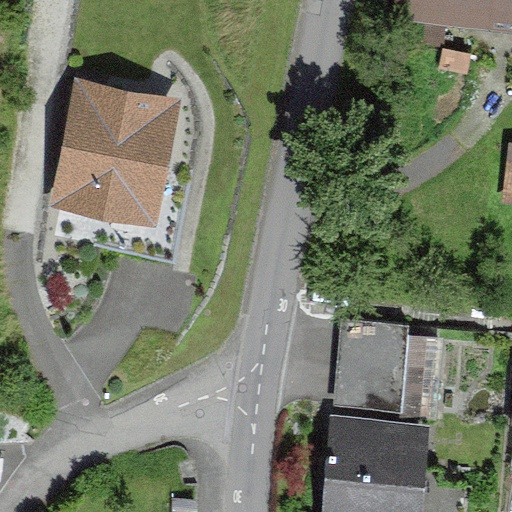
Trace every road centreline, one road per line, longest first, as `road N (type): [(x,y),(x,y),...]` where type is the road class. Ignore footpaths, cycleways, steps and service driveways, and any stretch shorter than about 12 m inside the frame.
road 1 (unclassified): [(326,0),(257,388)]
road 2 (residential): [(12,511),(58,461),(88,444),(173,408),(257,388)]
road 3 (unclassified): [(257,388),(247,511)]
